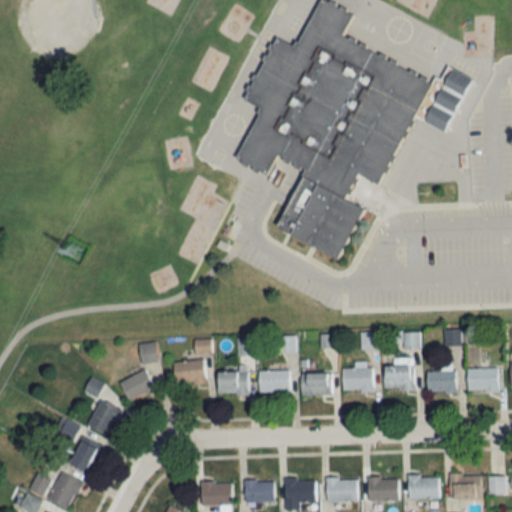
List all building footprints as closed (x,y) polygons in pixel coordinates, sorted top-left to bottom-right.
[(276,227),(339,257),(363,208),(347,201),(359,175),(380,185),(413,117),(446,132),(472,78),(447,66),(439,83),(342,36),(353,13),(326,0),(318,0),(295,47),(274,36),(244,98),(260,107),(235,159),(266,174),(275,155),(304,169),(276,227)] [(210,340),(195,340),(195,353),(210,353),(210,340)] [(157,362),(155,342),(137,344),(139,364),(157,362)] [(205,385),(205,361),(174,361),(174,385),(205,385)] [(384,389),(414,389),(414,366),(384,366),(384,389)] [(343,390),(373,390),(373,367),(343,367),(343,390)] [(467,368),(467,390),(497,390),(497,368),(467,368)] [(128,401),(154,390),(146,370),(119,381),(128,401)] [(290,370),(258,370),(258,394),(290,394),(290,370)] [(427,391),(455,391),(455,370),(427,370),(427,391)] [(217,372),(217,394),(248,394),(248,372),(217,372)] [(332,373),(301,373),(301,394),(332,394),(332,373)] [(107,436),(121,411),(101,400),(87,425),(107,436)] [(87,473),(101,445),(82,436),(68,464),(87,473)] [(47,499),(67,510),(82,482),(61,471),(47,499)] [(29,488),(42,496),(51,481),(38,473),(29,488)] [(480,499),(480,474),(450,474),(450,499),(480,499)] [(439,476),(408,476),(408,499),(439,499),(439,476)] [(505,476),(488,476),(488,494),(505,494),(505,476)] [(367,477),(367,501),(398,501),(398,477),(367,477)] [(357,501),(357,478),(326,478),(326,501),(357,501)] [(284,479),(285,507),(316,506),(316,479),(284,479)] [(274,481),(245,481),(245,502),(274,502),(274,481)] [(231,483),(201,483),(201,505),(231,505),(231,483)] [(39,501),(28,494),(24,502),(30,505),(28,509),(32,511),(39,501)]
